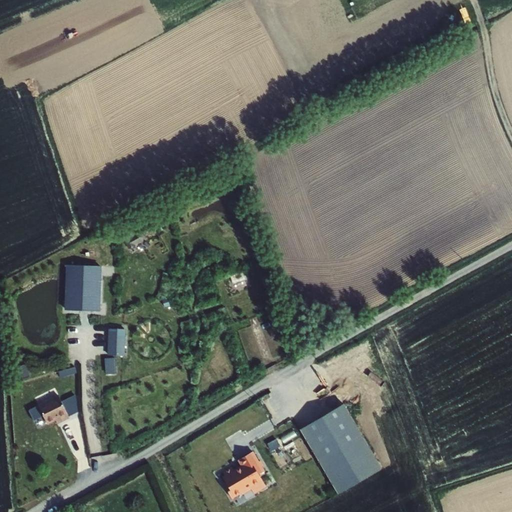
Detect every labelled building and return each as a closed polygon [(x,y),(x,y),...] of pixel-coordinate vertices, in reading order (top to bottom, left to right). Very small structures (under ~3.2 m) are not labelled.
[(125,241),(135,235),(132,231),(123,236),(125,241)] [(143,241),(139,233),(135,235),(125,241),(129,249),(136,246),(135,244),(143,241)] [(100,311),(102,266),(66,264),(65,309),(100,311)] [(244,271),(231,276),(233,284),(247,279),(244,271)] [(126,329),(109,328),(108,355),(125,356),(126,329)] [(116,358),(105,358),(106,374),(117,373),(116,358)] [(24,360),(13,363),(15,371),(26,367),(24,360)] [(76,367),(59,372),(60,377),(77,373),(76,367)] [(27,370),(16,373),(18,380),(30,377),(27,370)] [(58,394),(38,405),(29,410),(38,429),(48,424),(48,425),(56,421),(58,424),(70,418),(58,394)] [(383,469),(345,403),(301,430),(339,494),(383,469)] [(297,436),(294,430),(281,438),(285,444),(297,436)] [(227,483),(224,485),(232,499),(242,493),(243,495),(252,490),(255,494),(267,487),(259,474),(265,471),(263,467),(265,466),(262,460),(260,461),(254,451),(238,460),(241,466),(234,470),(232,467),(223,472),(225,475),(223,477),(227,483)]
